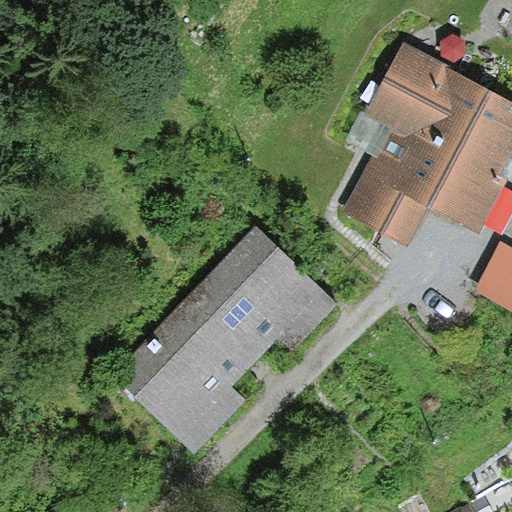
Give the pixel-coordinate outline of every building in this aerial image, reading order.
[(511,100),(404,42),(365,113),(362,112),(346,141),(373,155),(343,210),(409,245),(429,207),(478,233),(507,178),(500,174),(511,151),(511,100)] [(257,227),(114,376),(195,454),(246,400),(232,387),(279,338),(293,351),(338,304),(257,227)] [(511,247),(501,242),(474,291),(511,311),(511,247)] [(47,498),(61,511),(125,511),(80,466),(47,498)] [(53,511),(42,500),(29,511),(53,511)] [(475,511),(470,503),(454,511),(475,511)]
